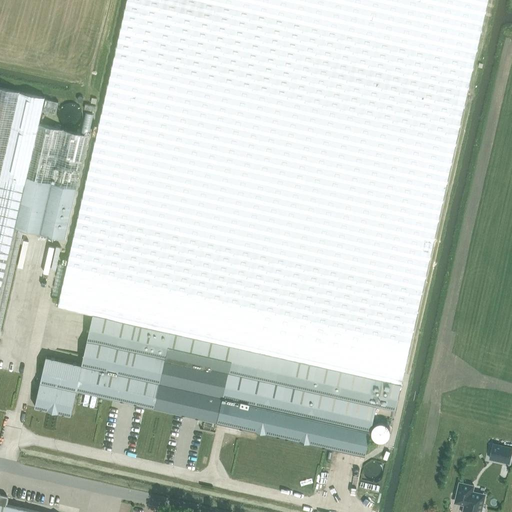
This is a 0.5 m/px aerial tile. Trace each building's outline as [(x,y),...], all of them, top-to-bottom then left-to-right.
[(218,422),(223,397),(371,430),(376,406),(396,410),(488,0),(127,0),(58,306),(109,318),(97,368),(47,356),(42,378),(38,377),(36,385),(40,386),(35,407),(71,415),(77,390),(218,422)] [(0,87),(0,334),(24,230),(66,239),(89,135),(39,124),(45,98),(0,87)] [(67,128),(68,128),(70,129),(73,129),(75,128),(78,127),(80,126),(82,123),(83,119),(83,116),(82,112),(81,110),(80,108),(78,106),(75,105),(73,105),(70,105),(67,106),(64,107),(63,108),(61,110),(60,112),(59,116),(59,118),(60,121),(61,123),(63,125),(65,127),(67,128)] [(372,429),(372,431),(372,432),(373,433),(373,434),(373,435),(374,436),(375,437),(376,438),(377,439),(378,439),(379,440),(380,440),(381,440),(383,440),(384,440),(385,439),(386,439),(387,438),(388,437),(389,436),(389,435),(390,434),(390,433),(391,432),(391,431),(391,429),(390,428),(390,427),(389,426),(389,425),(388,424),(387,423),(386,423),(385,422),(384,422),(383,422),(381,421),(380,422),(379,422),(378,422),(377,423),(376,423),(375,424),(374,425),(373,426),(373,427),(373,428),(372,429)] [(511,447),(493,443),(491,453),(503,456),(501,462),(509,463),(511,451),(511,447)] [(382,471),(382,470),(382,467),(381,465),(380,464),(377,462),(373,461),(370,462),(368,463),(366,464),(365,467),(364,470),(364,474),(365,476),(366,477),(369,479),(373,480),(376,479),(378,478),(380,477),(381,474),(382,471)] [(474,486),(460,482),(455,502),(465,504),(463,511),(484,511),(485,508),(483,506),(486,494),(473,492),(474,486)] [(37,511),(5,504),(7,496),(0,494),(0,511),(37,511)]
